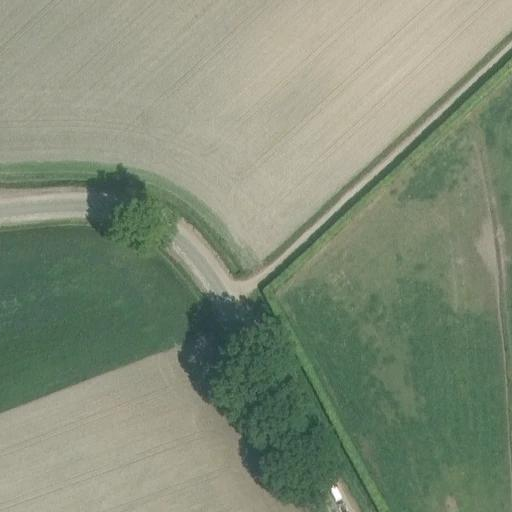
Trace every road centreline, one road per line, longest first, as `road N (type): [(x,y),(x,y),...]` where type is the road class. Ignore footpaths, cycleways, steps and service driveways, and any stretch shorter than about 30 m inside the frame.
road 1 (unclassified): [(341,511),(230,301),(176,236),(138,216),(109,212),(0,217)]
road 2 (track): [(230,301),(511,45)]
